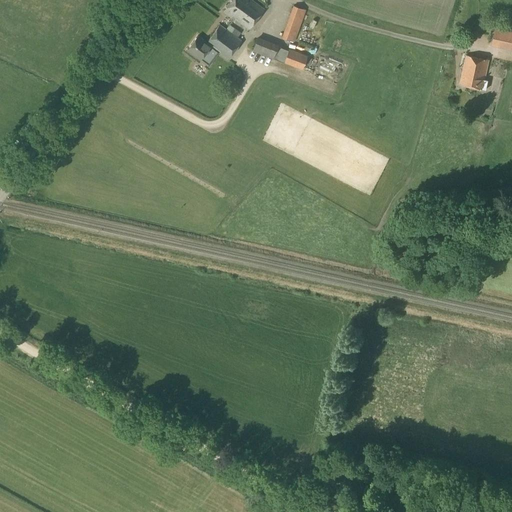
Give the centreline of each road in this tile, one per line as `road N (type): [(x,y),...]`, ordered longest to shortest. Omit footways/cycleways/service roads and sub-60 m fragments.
road 1 (track): [(0,330),(262,483),(345,511)]
road 2 (unclassified): [(0,199),(90,62),(145,0)]
